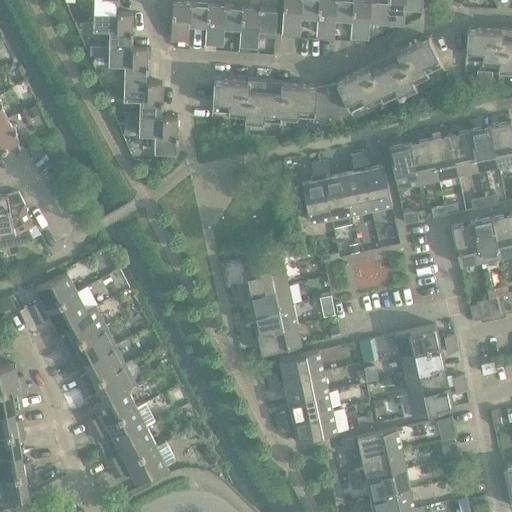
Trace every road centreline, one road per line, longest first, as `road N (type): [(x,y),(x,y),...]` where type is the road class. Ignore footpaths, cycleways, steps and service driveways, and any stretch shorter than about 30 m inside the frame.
road 1 (residential): [(511,15),(455,12),(336,65),(171,59),(141,0)]
road 2 (residential): [(96,511),(66,454),(59,410),(23,341),(0,346)]
